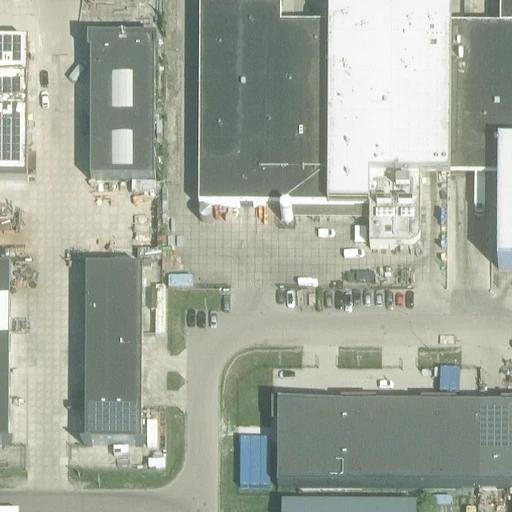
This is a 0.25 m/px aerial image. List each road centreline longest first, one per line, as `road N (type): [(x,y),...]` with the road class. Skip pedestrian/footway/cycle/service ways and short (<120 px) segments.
road 1 (unknown): [(44,506),(62,41)]
road 2 (unclassified): [(200,507),(203,367),(231,333),(511,330)]
road 3 (unclassified): [(200,507),(0,506)]
